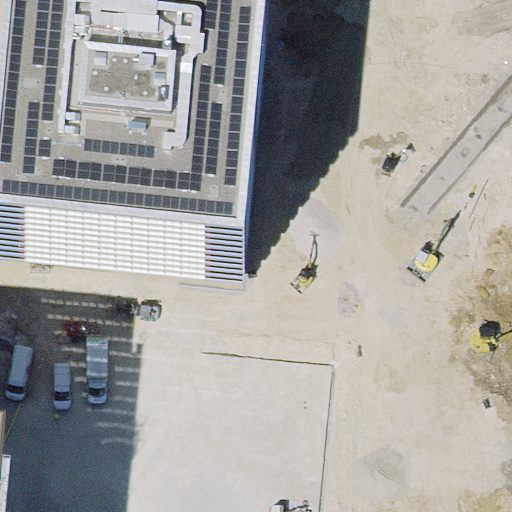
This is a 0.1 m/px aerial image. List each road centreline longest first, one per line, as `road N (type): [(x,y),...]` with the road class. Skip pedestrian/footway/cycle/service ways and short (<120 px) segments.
road 1 (unknown): [(0,271),(23,258),(45,228),(97,0)]
road 2 (unknown): [(259,0),(190,258)]
